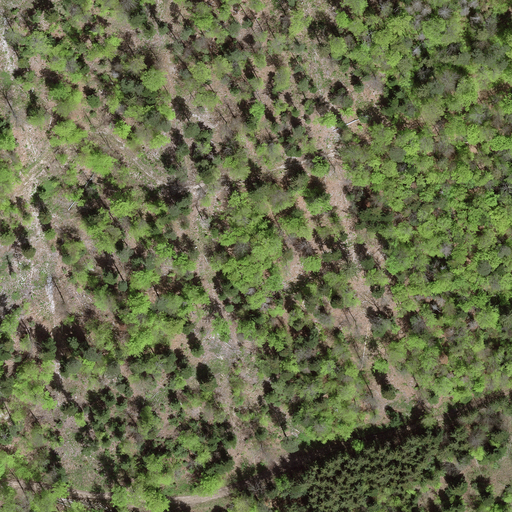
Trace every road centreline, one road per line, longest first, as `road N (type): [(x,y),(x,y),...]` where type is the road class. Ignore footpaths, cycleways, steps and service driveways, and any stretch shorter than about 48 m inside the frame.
road 1 (track): [(511,84),(293,162),(185,186),(142,169),(110,138),(80,137),(0,205)]
road 2 (track): [(511,391),(205,497),(0,487)]
